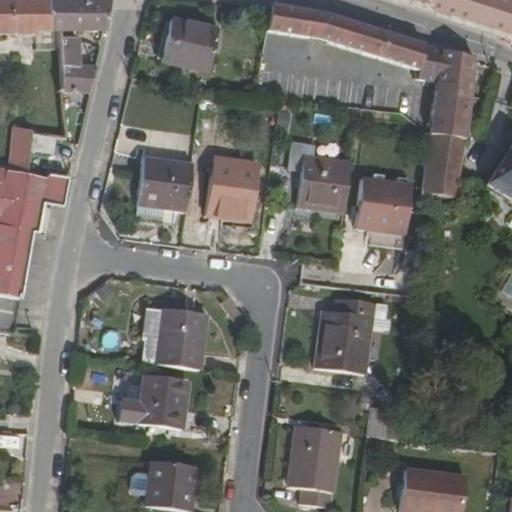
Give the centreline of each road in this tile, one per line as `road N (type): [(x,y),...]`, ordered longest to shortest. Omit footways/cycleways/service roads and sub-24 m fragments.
road 1 (residential): [(67,249),(267,278),(244,511)]
road 2 (residential): [(38,511),(54,305),(67,249)]
road 3 (residential): [(67,249),(120,0)]
road 4 (primary): [(325,0),(511,54)]
